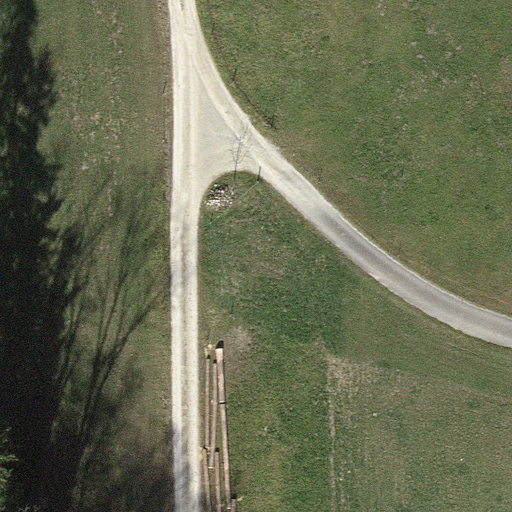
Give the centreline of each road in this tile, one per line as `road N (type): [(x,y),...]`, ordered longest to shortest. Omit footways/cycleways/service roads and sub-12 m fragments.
road 1 (track): [(188,511),(190,100)]
road 2 (track): [(190,100),(418,307),(511,321)]
